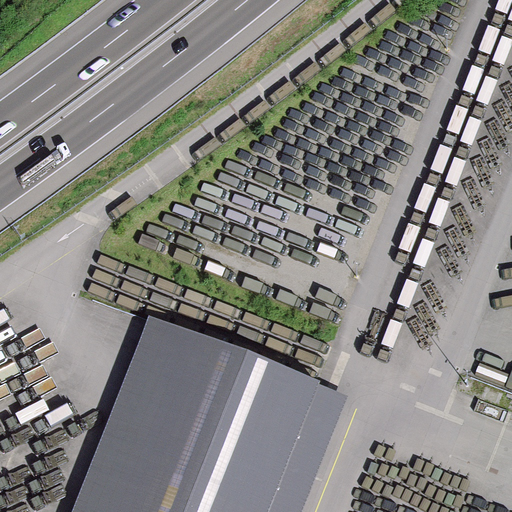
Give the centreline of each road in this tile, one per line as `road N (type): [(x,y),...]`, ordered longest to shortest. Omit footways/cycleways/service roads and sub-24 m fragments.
road 1 (motorway): [(0,187),(247,0)]
road 2 (motorway): [(166,0),(0,125)]
